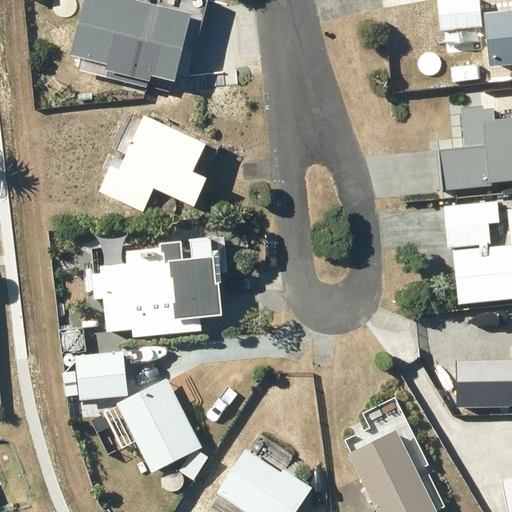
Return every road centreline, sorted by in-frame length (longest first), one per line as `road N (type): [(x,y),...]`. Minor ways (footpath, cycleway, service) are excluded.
road 1 (residential): [(329,306),(362,293),(366,253),(349,169),(305,119)]
road 2 (residential): [(305,119),(290,178),(300,283),(308,298),(329,306)]
road 3 (residential): [(305,119),(282,0)]
